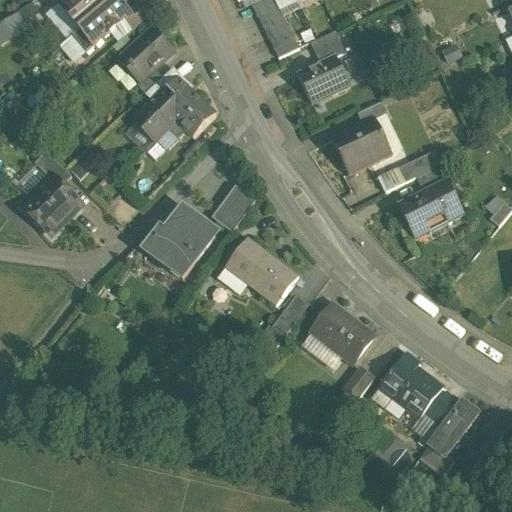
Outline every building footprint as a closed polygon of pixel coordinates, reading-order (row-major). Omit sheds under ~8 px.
[(66,0),(66,2),(63,5),(70,14),(66,18),(80,35),(100,19),(95,14),(111,0),(66,0)] [(118,0),(111,0),(95,14),(100,19),(80,35),(72,41),(87,58),(124,26),(131,20),(128,17),(123,11),(126,8),(118,0)] [(258,18),(280,8),(278,3),(276,0),(268,0),(253,7),(258,18)] [(511,0),(502,0),(508,11),(511,9),(511,0)] [(141,6),(128,17),(131,20),(124,26),(132,35),(152,18),(141,6)] [(263,29),(285,19),(280,8),(258,18),(263,29)] [(0,24),(0,48),(28,32),(17,14),(0,24)] [(269,40),(291,30),(285,19),(263,29),(269,40)] [(274,51),(296,41),(291,30),(269,40),(274,51)] [(152,37),(122,65),(142,87),(154,75),(172,59),(152,37)] [(59,48),(73,66),(84,57),(70,40),(59,48)] [(279,62),(301,52),(296,41),(274,51),(279,62)] [(350,90),(337,62),(297,79),(310,108),(350,90)] [(146,97),(146,98),(154,107),(155,106),(179,84),(180,85),(183,82),(174,72),(162,83),(146,97)] [(142,87),(139,89),(146,97),(162,83),(154,75),(142,87)] [(179,84),(155,106),(154,107),(138,125),(157,144),(168,132),(175,139),(183,132),(169,118),(191,95),(180,85),(179,84)] [(216,119),(191,95),(169,118),(183,132),(193,142),(216,119)] [(385,119),(379,107),(356,118),(361,128),(373,123),(373,124),(385,119)] [(361,128),(329,143),(346,179),(390,158),(373,124),(373,123),(361,128)] [(72,180),(46,155),(35,166),(50,181),(51,181),(61,190),(72,180)] [(432,155),(396,173),(404,189),(415,183),(440,171),(432,155)] [(440,171),(415,183),(421,197),(447,184),(440,171)] [(50,181),(22,210),(51,239),(80,209),(61,190),(51,181),(50,181)] [(421,197),(396,209),(409,234),(425,226),(430,237),(465,220),(447,184),(421,197)] [(109,205),(126,224),(146,207),(129,188),(109,205)] [(236,192),(214,221),(234,235),(255,206),(236,192)] [(511,211),(504,205),(491,221),(501,229),(511,215),(511,211)] [(183,211),(165,235),(161,232),(144,254),(183,283),(215,240),(201,229),(203,227),(183,211)] [(248,244),(227,272),(277,310),(298,283),(248,244)] [(297,299),(279,323),(291,332),(309,308),(297,299)] [(371,338),(333,309),(311,337),(349,367),(371,338)] [(421,369),(407,358),(373,403),(390,416),(397,407),(421,424),(424,420),(441,398),(444,394),(417,373),(421,369)] [(456,410),(441,398),(424,420),(440,432),(456,410)] [(462,407),(441,437),(456,447),(470,428),(467,425),(474,415),(462,407)] [(503,439),(494,433),(474,463),(484,469),(503,439)] [(456,447),(441,437),(430,452),(445,463),(456,447)] [(511,449),(503,445),(496,456),(504,461),(511,449)] [(445,463),(430,452),(421,465),(444,482),(453,469),(445,463)]
